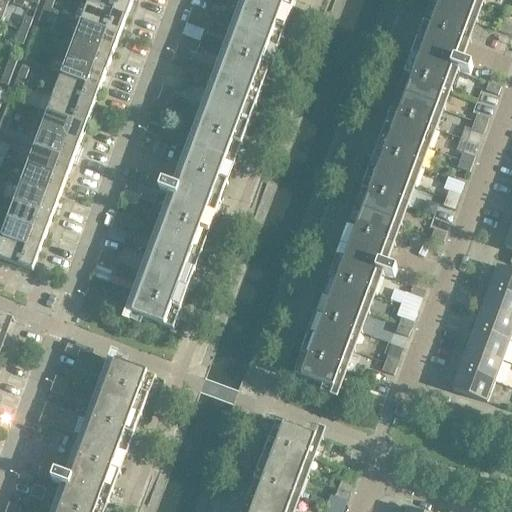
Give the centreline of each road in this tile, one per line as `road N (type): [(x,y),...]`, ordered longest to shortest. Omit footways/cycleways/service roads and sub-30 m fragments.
road 1 (residential): [(0,485),(177,0)]
road 2 (residential): [(413,393),(413,354),(511,90)]
